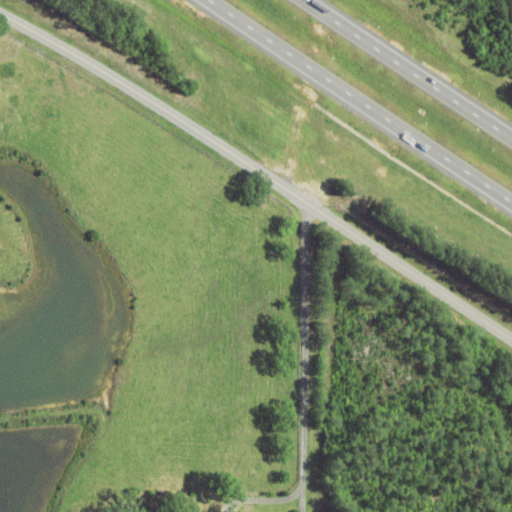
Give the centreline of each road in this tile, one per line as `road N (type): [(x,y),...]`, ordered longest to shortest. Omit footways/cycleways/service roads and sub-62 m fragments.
road 1 (residential): [(511,338),(198,130),(0,12)]
road 2 (trunk): [(210,0),(511,203)]
road 3 (trunk): [(511,136),(306,0)]
